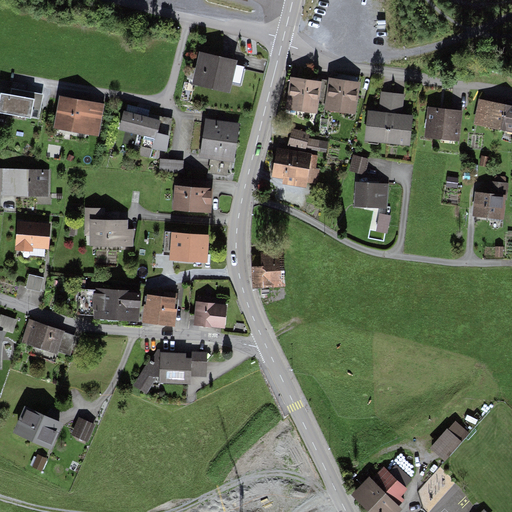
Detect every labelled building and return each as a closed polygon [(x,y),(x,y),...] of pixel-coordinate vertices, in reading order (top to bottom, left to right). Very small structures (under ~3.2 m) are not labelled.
[(227,88),(229,83),(240,86),(243,69),(232,66),(233,63),(201,55),(196,81),(227,88)] [(330,79),(330,80),(325,80),(321,105),(352,109),(356,85),(341,82),(342,80),(340,78),(332,77),(330,79)] [(314,109),(314,104),(321,105),(325,80),(320,79),(318,80),(311,79),(309,80),(309,83),(294,80),(290,105),(314,109)] [(33,108),(34,98),(25,97),(26,91),(11,88),(10,94),(0,92),(0,94),(0,112),(39,119),(41,109),(33,108)] [(371,113),(369,138),(387,140),(390,115),(391,110),(392,96),(385,95),(383,114),(371,113)] [(397,116),(400,96),(392,96),(391,110),(390,115),(387,140),(406,142),(408,117),(397,116)] [(63,101),(59,123),(86,128),(90,106),(63,101)] [(481,102),(478,122),(511,128),(511,108),(496,105),(481,102)] [(162,117),(160,134),(157,133),(159,121),(136,115),(138,108),(127,105),(126,113),(124,112),(120,128),(144,134),(141,146),(146,147),(144,155),(151,156),(153,147),(166,149),(171,119),(162,117)] [(430,109),(427,134),(457,137),(460,112),(430,109)] [(211,173),(227,176),(235,119),(222,117),(221,125),(210,124),(205,153),(213,155),(211,173)] [(304,147),(326,151),(328,142),(307,138),(308,134),(294,130),(290,145),(304,149),(304,147)] [(316,155),(279,149),(277,163),(276,165),(296,168),(296,165),(308,166),(314,167),(316,155)] [(353,156),(350,168),(364,172),(367,160),(353,156)] [(160,159),(159,170),(168,171),(168,160),(160,159)] [(182,172),(183,161),(168,160),(168,171),(182,172)] [(314,169),(307,168),(308,166),(296,165),(296,168),(276,165),(277,163),(273,163),(271,172),(275,172),(275,176),(286,178),(285,182),(304,185),(305,179),(312,180),(314,169)] [(0,188),(4,188),(4,193),(48,194),(48,172),(0,170),(0,188)] [(178,181),(176,205),(209,208),(210,190),(206,190),(207,183),(178,181)] [(497,215),(498,206),(501,207),(503,193),(505,193),(506,184),(491,182),(489,195),(478,194),(475,213),(497,215)] [(358,183),(357,204),(384,206),(386,185),(358,183)] [(132,244),(132,231),(125,231),(125,223),(103,222),(103,210),(87,210),(86,234),(93,234),(93,242),(132,244)] [(46,246),(48,225),(19,223),(17,248),(21,248),(24,251),(27,248),(30,249),(30,255),(43,256),(44,254),(45,246),(46,246)] [(175,241),(173,256),(203,258),(205,237),(175,235),(176,233),(166,232),(165,240),(175,241)] [(263,257),(254,257),(255,285),(282,284),(280,253),(262,254),(263,257)] [(29,274),(26,288),(40,292),(44,278),(29,274)] [(95,311),(94,315),(138,318),(140,294),(80,289),(78,310),(95,311)] [(146,318),(171,322),(174,299),(176,300),(177,294),(165,293),(164,298),(149,296),(146,318)] [(198,304),(196,322),(222,325),(224,304),(216,303),(217,299),(200,298),(199,304),(198,304)] [(0,327),(12,332),(16,320),(1,316),(0,319),(0,327)] [(69,353),(71,349),(58,344),(62,332),(33,323),(33,324),(29,322),(24,338),(34,341),(30,354),(55,362),(59,350),(69,353)] [(157,401),(187,403),(188,373),(205,374),(205,360),(183,360),(183,355),(174,355),(174,352),(160,351),(159,350),(152,360),(151,359),(143,373),(144,374),(138,383),(146,388),(143,393),(157,401)] [(45,417),(27,409),(18,429),(20,430),(20,431),(50,444),(59,424),(58,423),(57,427),(46,422),(45,424),(43,423),(45,417)] [(80,419),(73,433),(87,439),(94,425),(80,419)] [(432,449),(445,460),(462,441),(449,430),(432,449)] [(41,469),(45,460),(38,456),(34,466),(41,469)] [(405,489),(383,469),(370,482),(390,501),(398,493),(399,494),(405,489)] [(375,511),(391,511),(396,507),(390,501),(370,482),(366,486),(361,480),(355,487),(360,492),(358,495),(375,511)] [(316,502),(308,511),(321,511),(324,509),(316,502)]
